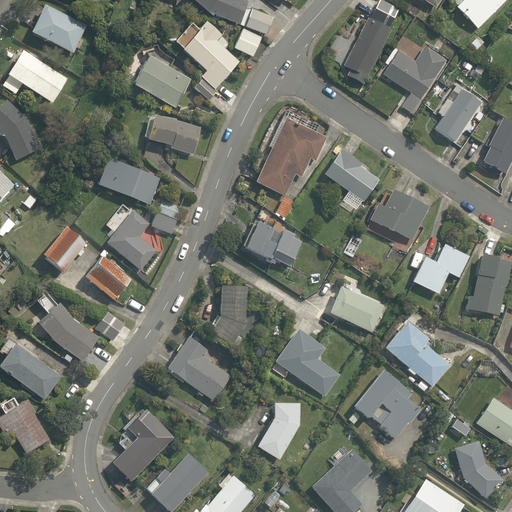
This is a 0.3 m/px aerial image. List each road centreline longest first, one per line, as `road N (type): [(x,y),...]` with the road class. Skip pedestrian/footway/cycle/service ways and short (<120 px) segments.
road 1 (residential): [(87,481),(92,415),(187,262),(248,107),(274,64)]
road 2 (residential): [(511,218),(274,64)]
